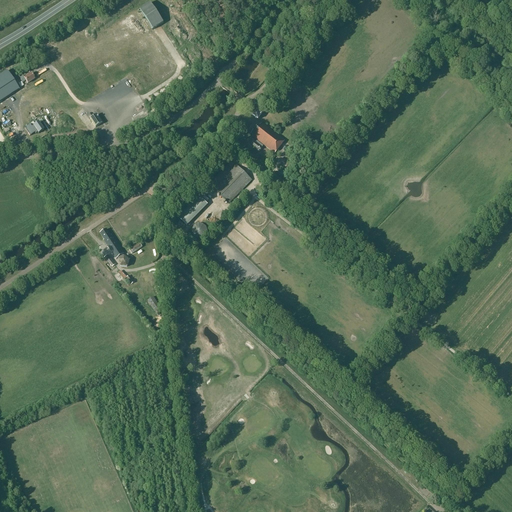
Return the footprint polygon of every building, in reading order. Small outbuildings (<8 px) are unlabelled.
[(150,3),(140,10),(153,29),(163,23),(150,3)] [(131,15),(119,24),(127,36),(140,28),(131,15)] [(115,31),(99,40),(103,48),(119,39),(115,31)] [(94,43),(78,52),(82,60),(99,51),(94,43)] [(0,103),(19,92),(8,73),(0,77),(0,103)] [(31,74),(24,78),(23,76),(19,78),(22,83),(25,81),(27,84),(34,79),(31,74)] [(255,103),(248,112),(256,119),(263,110),(255,103)] [(95,116),(92,112),(80,120),(85,128),(92,123),(95,128),(102,123),(97,115),(95,116)] [(253,122),(250,127),(253,129),(252,130),(253,131),(250,135),(257,140),(264,145),(274,154),(284,141),(262,123),(259,126),(256,124),(256,125),(253,122)] [(29,125),(24,129),(29,136),(34,133),(35,134),(37,133),(38,134),(44,130),(39,123),(31,128),(29,125)] [(252,140),(248,145),(252,148),(252,147),(259,152),(262,148),(264,145),(257,140),(255,142),(252,140)] [(252,148),(248,145),(243,150),(247,154),(252,148)] [(298,163),(301,165),(307,158),(303,155),(292,146),(288,151),(299,160),(300,160),(298,163)] [(236,165),(231,170),(232,171),(214,190),(228,204),(252,180),(236,165)] [(8,182),(9,192),(15,191),(15,192),(27,192),(27,186),(25,186),(25,181),(22,181),(22,173),(12,174),(13,182),(8,182)] [(41,195),(27,196),(27,212),(42,211),(41,195)] [(178,218),(187,227),(208,205),(199,196),(178,218)] [(198,236),(205,230),(200,224),(193,230),(198,236)] [(127,267),(130,261),(125,257),(124,258),(122,255),(124,254),(111,235),(110,236),(106,230),(100,233),(104,240),(103,240),(116,259),(117,258),(119,261),(119,262),(120,267),(127,267)] [(139,243),(129,250),(132,254),(142,247),(139,243)] [(108,255),(104,258),(112,267),(115,265),(108,255)] [(130,276),(126,278),(131,285),(135,282),(130,276)] [(153,297),(148,300),(155,312),(161,308),(153,297)]
